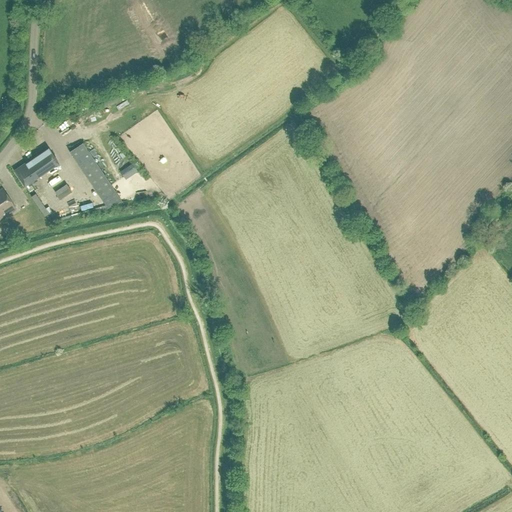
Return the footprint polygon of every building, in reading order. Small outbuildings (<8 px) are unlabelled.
[(96,98),(101,110),(114,104),(109,93),(96,98)] [(68,130),(78,124),(74,116),(64,122),(68,130)] [(108,209),(121,200),(83,144),(70,153),(108,209)] [(25,187),(59,164),(48,148),(14,171),(25,187)] [(68,179),(55,187),(60,196),(73,188),(68,179)] [(0,219),(17,209),(12,203),(10,199),(3,189),(0,190),(0,219)]
